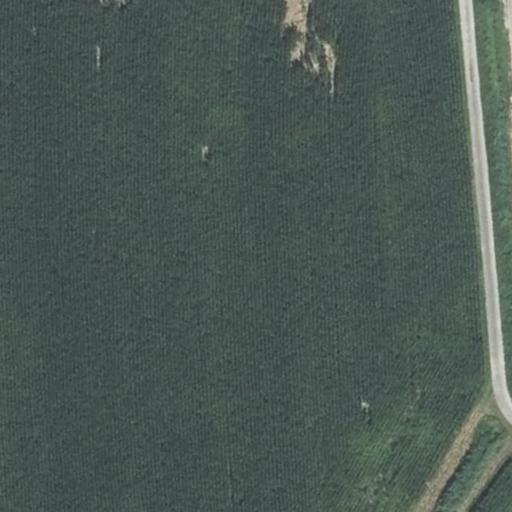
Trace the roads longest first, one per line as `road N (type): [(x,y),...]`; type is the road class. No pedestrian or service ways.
road 1 (track): [(461,0),(503,408),(511,416)]
road 2 (track): [(427,511),(503,408)]
